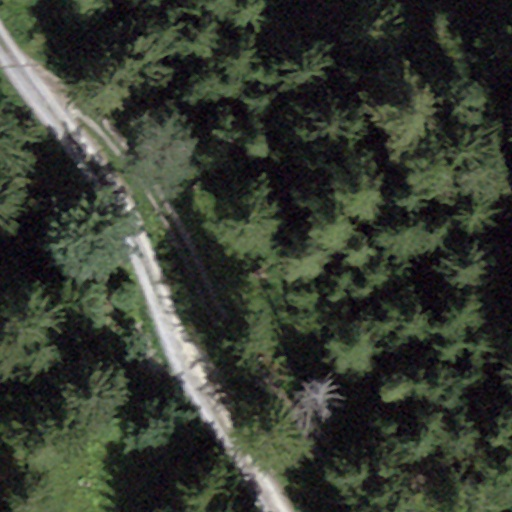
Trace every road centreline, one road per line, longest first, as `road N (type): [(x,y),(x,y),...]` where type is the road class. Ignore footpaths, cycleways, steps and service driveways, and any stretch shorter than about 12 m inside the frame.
road 1 (track): [(274,511),(172,350),(139,247),(0,36)]
road 2 (track): [(36,88),(122,141),(191,265),(218,339),(312,437),(366,511)]
